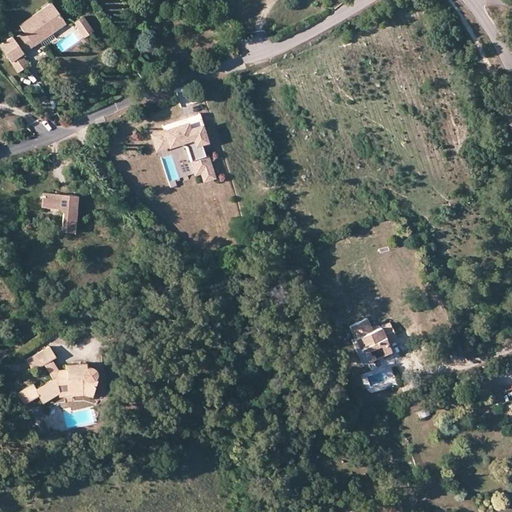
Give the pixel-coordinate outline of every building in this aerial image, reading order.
[(47,29),(61,19),(50,3),(17,27),(22,34),(31,47),(50,33),(47,29)] [(81,15),(73,21),(84,36),(92,29),(81,15)] [(64,23),(61,19),(47,29),(50,33),(64,23)] [(18,50),(21,54),(31,47),(22,34),(12,42),(18,50)] [(0,50),(9,63),(19,56),(16,52),(18,50),(12,42),(10,38),(10,39),(0,45),(0,50)] [(26,66),(19,56),(9,63),(17,73),(26,66)] [(163,127),(164,130),(177,126),(178,129),(187,126),(189,132),(201,128),(204,127),(200,115),(163,127)] [(177,126),(164,130),(165,133),(169,147),(179,144),(187,148),(195,175),(202,174),(204,182),(214,179),(207,157),(205,158),(201,145),(206,143),(201,128),(189,132),(187,126),(178,129),(177,126)] [(169,147),(165,133),(152,136),(157,151),(169,147)] [(43,206),(63,208),(62,231),(74,231),(76,193),(43,192),(43,206)] [(337,297),(326,300),(328,307),(339,304),(337,297)] [(354,338),(372,330),(367,318),(349,326),(354,338)] [(381,346),(388,343),(380,327),(372,330),(354,338),(360,350),(362,349),(368,362),(385,355),(381,346)] [(363,365),(368,362),(362,349),(360,350),(354,338),(351,339),(363,365)] [(392,352),(388,343),(381,346),(385,355),(392,352)] [(42,365),(50,358),(54,355),(48,347),(26,360),(32,370),(42,365)] [(58,370),(50,358),(42,365),(49,374),(54,372),(58,376),(67,376),(67,369),(58,370)] [(79,389),(96,391),(99,381),(95,380),(96,371),(94,367),(91,365),(84,366),(84,363),(68,365),(67,369),(67,376),(58,376),(54,372),(49,374),(51,377),(52,378),(36,389),(33,386),(25,391),(31,401),(39,396),(44,404),(62,393),(62,391),(61,381),(68,381),(69,391),(79,389)] [(62,391),(69,391),(68,381),(61,381),(62,391)] [(94,395),(96,391),(79,389),(69,391),(62,391),(62,393),(62,397),(84,394),(94,395)]
